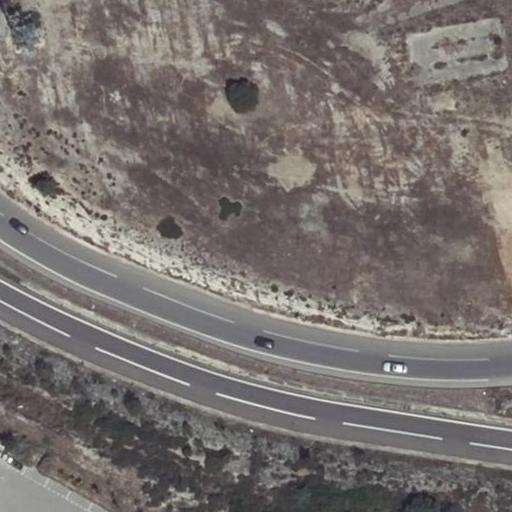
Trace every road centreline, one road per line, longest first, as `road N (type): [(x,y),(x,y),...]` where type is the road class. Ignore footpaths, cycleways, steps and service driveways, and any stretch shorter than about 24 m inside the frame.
road 1 (motorway): [(511,365),(356,359),(222,328),(85,267),(0,216)]
road 2 (motorway): [(0,289),(59,321),(309,410),(511,440)]
